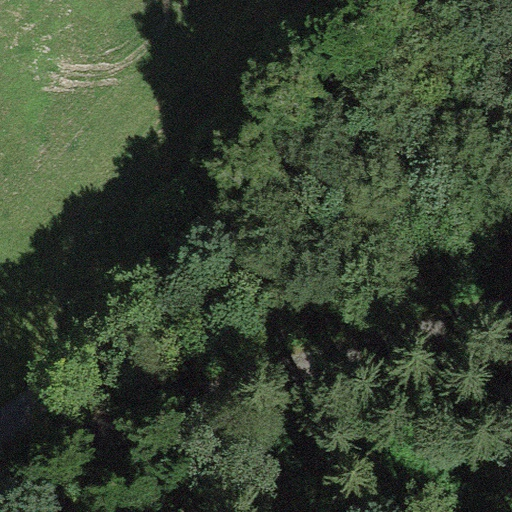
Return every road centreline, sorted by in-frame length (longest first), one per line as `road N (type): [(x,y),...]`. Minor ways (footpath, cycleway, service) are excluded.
road 1 (track): [(0,427),(54,388),(272,178),(440,0)]
road 2 (track): [(0,481),(511,305)]
